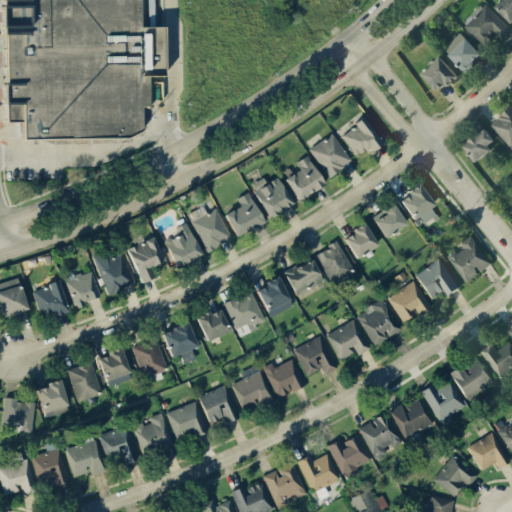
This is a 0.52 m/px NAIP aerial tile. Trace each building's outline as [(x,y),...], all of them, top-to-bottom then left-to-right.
[(13,0),(152,0),(156,138),(17,141),(13,0)] [(511,0),(500,0),(495,5),(511,22),(511,0)] [(511,30),(486,3),(463,24),(484,46),(496,34),(501,39),(511,30)] [(443,50),(466,71),(482,53),(459,32),(443,50)] [(457,75),(440,56),(421,73),(439,92),(457,75)] [(511,148),(511,106),(510,105),(490,124),(511,148)] [(382,142),(363,117),(340,134),(356,155),(365,148),(368,152),(382,142)] [(463,144),(473,160),(497,145),(486,129),(463,144)] [(308,148),(327,176),(351,160),(331,132),(308,148)] [(295,199),(322,186),(308,155),(295,161),(299,170),(285,176),(295,199)] [(263,177),(251,182),(266,216),(291,205),(278,176),(265,182),(263,177)] [(423,223),(435,214),(430,206),(434,204),(419,183),(398,198),(413,219),(418,215),(423,223)] [(234,235),(262,223),(249,191),(236,197),(240,206),(224,212),(234,235)] [(406,223),(392,203),(371,217),(385,237),(406,223)] [(230,238),(215,207),(190,220),(206,250),(230,238)] [(174,227),(177,233),(163,240),(175,266),(201,254),(186,221),(174,227)] [(377,245),(365,223),(342,235),(355,257),(377,245)] [(480,273),(479,272),(491,264),(472,235),(460,242),(463,246),(449,256),(466,282),(480,273)] [(154,276),(150,265),(163,260),(153,236),(126,247),(140,282),(154,276)] [(353,270),(336,241),(314,253),(331,283),(353,270)] [(91,253),(107,293),(133,283),(120,252),(110,257),(106,247),(91,253)] [(293,294),(322,282),(312,258),(283,270),(293,294)] [(415,273),(431,298),(443,290),(447,295),(458,288),(439,258),(415,273)] [(100,297),(90,267),(64,276),(74,306),(100,297)] [(292,305),(277,276),(255,288),(270,316),(292,305)] [(0,315),(25,311),(19,278),(0,281),(0,315)] [(67,309),(58,280),(31,289),(41,318),(67,309)] [(430,308),(413,280),(386,296),(401,321),(416,312),(418,315),(430,308)] [(224,301),(236,333),(264,322),(252,290),(224,301)] [(400,329),(382,298),(354,314),(373,345),(400,329)] [(228,331),(220,307),(197,316),(205,340),(228,331)] [(325,334),(339,358),(354,350),(357,354),(369,347),(352,318),(325,334)] [(197,345),(187,321),(161,332),(171,356),(179,353),(183,363),(195,358),(191,347),(197,345)] [(323,373),(335,368),(321,335),(293,347),(304,374),(321,368),(323,373)] [(144,378),(166,369),(153,338),(131,347),(144,378)] [(498,376),(511,366),(511,344),(510,341),(496,350),(491,342),(480,350),(498,376)] [(106,385),(131,377),(121,348),(97,356),(106,385)] [(272,366),(271,362),(263,365),(274,396),(303,385),(293,358),(272,366)] [(493,382),(477,358),(464,367),(461,363),(449,371),(467,399),(493,382)] [(76,400),(100,394),(92,361),(68,367),(76,400)] [(273,400),(259,370),(231,383),(242,408),(259,400),(261,405),(273,400)] [(69,410),(60,379),(45,382),(46,386),(37,388),(44,416),(69,410)] [(420,391),(440,421),(464,405),(448,379),(435,388),(432,383),(420,391)] [(198,395),(209,424),(224,417),(226,421),(238,416),(225,384),(198,395)] [(17,397),(3,396),(1,426),(32,428),(33,401),(16,400),(17,397)] [(403,405),(401,402),(389,409),(404,438),(432,424),(418,398),(403,405)] [(173,433),(191,428),(193,436),(206,432),(196,401),(166,410),(173,433)] [(172,443),(161,412),(148,416),(150,420),(133,426),(143,454),(172,443)] [(374,459),(387,452),(385,448),(400,440),(385,412),(370,419),(371,420),(358,427),(374,459)] [(511,454),(511,422),(499,429),(511,454)] [(123,462),(135,460),(129,425),(99,431),(104,460),(122,456),(123,462)] [(508,462),(494,432),(467,444),(479,469),(495,462),(497,467),(508,462)] [(341,441),(340,438),(328,443),(343,479),(359,472),(356,465),(369,460),(357,434),(341,441)] [(65,447),(73,475),(91,471),(92,474),(104,471),(95,439),(65,447)] [(53,479),(54,485),(68,482),(60,447),(31,454),(37,482),(53,479)] [(308,453),(296,460),(313,492),(339,478),(325,453),(312,460),(308,453)] [(469,485),(477,474),(452,454),(432,479),(453,495),(464,481),(469,485)] [(27,457),(20,459),(20,457),(0,461),(0,479),(3,493),(21,489),(21,493),(34,490),(27,457)] [(276,507),(290,502),(289,499),(304,492),(291,462),(276,468),(276,469),(262,475),(276,507)] [(262,511),(272,508),(261,481),(245,487),(244,484),(230,490),(239,511),(262,511)] [(348,498),(355,511),(381,511),(368,487),(348,498)] [(451,511),(453,497),(429,495),(428,500),(420,499),(419,508),(425,509),(424,511),(451,511)] [(234,511),(229,499),(215,505),(212,497),(199,503),(202,511),(234,511)]
